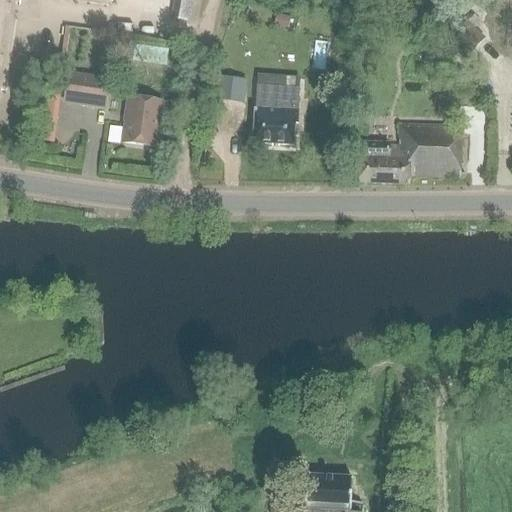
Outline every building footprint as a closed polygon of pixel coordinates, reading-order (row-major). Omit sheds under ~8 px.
[(0,0),(0,91),(3,92),(15,0),(0,0)] [(180,0),(179,18),(199,20),(200,0),(180,0)] [(466,22),(451,39),(470,55),(485,38),(466,22)] [(186,52),(172,50),(170,66),(184,68),(186,52)] [(52,63),(29,60),(27,78),(49,81),(52,63)] [(105,111),(110,79),(67,73),(62,105),(105,111)] [(256,77),(255,89),(253,108),(252,108),(249,144),(290,147),(292,126),(295,126),(299,80),(256,77)] [(228,83),(227,124),(249,125),(251,84),(228,83)] [(152,147),(158,104),(126,99),(123,116),(125,116),(121,143),(152,147)] [(458,179),(459,128),(397,126),(396,149),(386,149),(387,139),(358,139),(357,185),(407,186),(407,177),(458,179)] [(271,499),(270,511),(360,511),(361,505),(359,504),(348,504),(349,478),(303,476),(302,501),(271,499)]
